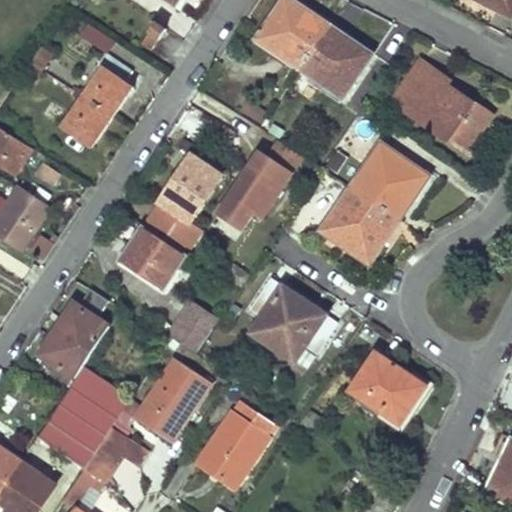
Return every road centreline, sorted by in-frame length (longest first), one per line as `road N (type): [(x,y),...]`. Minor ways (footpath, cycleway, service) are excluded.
road 1 (residential): [(0,349),(238,0)]
road 2 (residential): [(440,345),(418,317),(413,292),(426,270),(490,222),(511,191)]
road 3 (residential): [(440,345),(280,246)]
road 4 (residential): [(419,511),(487,371)]
road 5 (residential): [(511,62),(395,0)]
